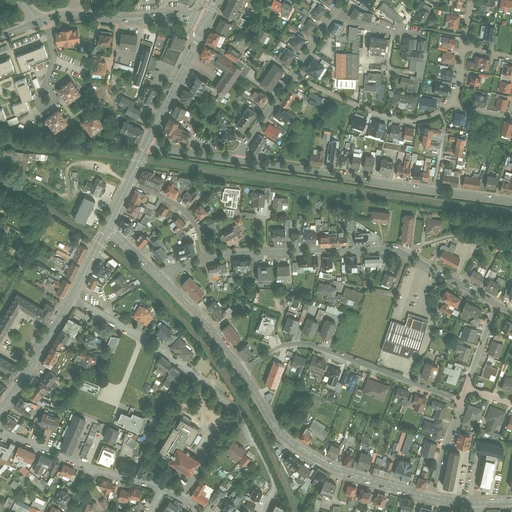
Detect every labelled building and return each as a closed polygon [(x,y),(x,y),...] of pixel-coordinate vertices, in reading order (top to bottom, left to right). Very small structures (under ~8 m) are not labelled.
[(229,0),(223,14),(233,18),(234,17),(237,19),(246,1),(246,0),(229,0)] [(282,4),(274,0),(273,0),(270,6),(279,11),(280,9),(282,4)] [(480,0),(479,8),(480,8),(479,10),(479,11),(485,12),(485,8),(493,10),(495,0),(494,0),(480,0)] [(511,1),(505,0),(500,0),(500,8),(503,8),(503,10),(504,10),(506,11),(506,10),(511,11),(511,10),(511,6),(511,1)] [(424,2),(421,1),(418,7),(421,8),(425,10),(428,6),(424,3),(424,2)] [(292,7),(283,2),(282,4),(280,9),(283,11),(281,13),(283,14),(282,15),(283,15),(283,14),(287,16),(287,17),(287,18),(289,15),(288,14),(292,7)] [(405,19),(384,2),(380,7),(379,8),(397,22),(398,21),(401,23),(405,19)] [(326,9),(319,4),(315,10),(322,14),(326,9)] [(372,14),(364,12),(363,12),(355,8),(350,17),(370,21),(372,14)] [(425,10),(421,8),(419,12),(417,15),(416,18),(424,22),(429,12),(425,10)] [(322,14),(315,10),(312,15),(319,20),(322,14)] [(448,15),(447,20),(450,20),(449,27),(457,28),(459,17),(456,16),(448,15)] [(248,20),(240,16),(238,21),(236,20),(235,22),(240,27),(243,30),(248,20)] [(231,23),(221,19),(218,24),(216,29),(225,34),(231,23)] [(316,24),(309,19),(305,25),(312,29),(316,24)] [(240,27),(235,22),(233,22),(231,24),(233,25),(232,28),(236,31),(240,27)] [(345,26),(334,23),(329,31),(336,34),(336,41),(340,42),(340,36),(345,26)] [(312,29),(305,25),(302,30),(309,35),(312,29)] [(492,40),(493,40),(494,35),(495,28),(486,26),(483,39),(492,40)] [(358,28),(350,27),(349,38),(354,39),(353,49),(359,49),(360,36),(357,35),(358,28)] [(268,32),(261,28),(256,37),(263,41),(268,32)] [(78,29),(73,30),(73,29),(61,30),(61,32),(56,32),(58,45),(63,44),(63,45),(75,43),(75,42),(80,41),(78,29)] [(110,32),(101,31),(101,34),(99,44),(110,45),(110,41),(112,41),(112,37),(111,37),(111,35),(110,35),(110,32)] [(215,34),(211,32),(210,34),(209,35),(208,37),(208,38),(207,41),(215,45),(218,40),(219,41),(222,35),(216,32),(215,34)] [(137,35),(121,33),(119,48),(135,50),(137,35)] [(173,33),(171,38),(169,38),(167,44),(166,43),(160,59),(175,66),(183,49),(187,38),(188,38),(189,37),(189,36),(189,35),(188,35),(187,34),(187,35),(186,35),(173,33)] [(306,39),(299,34),(295,40),(302,44),(306,39)] [(380,38),(378,38),(377,38),(371,37),(369,50),(369,48),(372,49),(372,50),(381,52),(381,50),(385,51),(387,39),(380,38)] [(455,39),(444,37),(443,46),(448,47),(453,48),(455,39)] [(164,39),(157,38),(155,47),(160,49),(161,49),(163,43),(164,39)] [(418,39),(404,38),(403,45),(402,45),(401,51),(403,52),(402,58),(411,59),(412,59),(421,60),(422,52),(417,51),(418,39)] [(427,40),(418,39),(417,51),(422,52),(426,52),(427,40)] [(302,44),(295,40),(291,45),(298,50),(302,44)] [(227,51),(215,45),(207,41),(205,46),(219,52),(214,63),(225,71),(215,87),(226,94),(240,74),(247,64),(247,63),(244,62),(239,59),(241,55),(230,46),(227,51)] [(42,43),(15,53),(22,70),(30,67),(28,61),(47,54),(42,43)] [(205,46),(200,55),(204,57),(205,58),(205,59),(206,59),(214,63),(219,52),(205,46)] [(260,46),(253,57),(258,60),(265,50),(260,46)] [(150,49),(144,47),(133,82),(139,84),(150,49)] [(295,54),(288,49),(285,54),(292,59),(295,54)] [(153,50),(147,69),(153,71),(159,52),(153,50)] [(285,54),(281,52),(278,57),(281,60),(288,65),(292,59),(285,54)] [(421,60),(412,59),(411,59),(409,70),(417,71),(416,77),(422,78),(428,53),(426,52),(422,52),(421,60)] [(347,53),(336,53),(335,78),(346,78),(347,53)] [(353,54),(347,53),(346,78),(356,79),(358,79),(359,54),(353,54)] [(455,55),(443,53),(442,62),(449,63),(453,64),(455,55)] [(483,58),(476,56),(474,62),(474,65),(477,66),(477,65),(481,66),(483,58)] [(9,58),(0,61),(0,73),(13,68),(9,58)] [(490,59),(483,58),(481,66),(485,67),(485,68),(488,68),(490,59)] [(319,64),(312,59),(305,70),(317,78),(324,67),(319,64)] [(322,59),(319,64),(324,67),(327,69),(330,64),(322,59)] [(101,62),(99,62),(98,72),(105,73),(106,63),(101,62)] [(134,68),(115,62),(113,68),(132,73),(134,68)] [(247,64),(240,74),(245,77),(252,67),(247,64)] [(284,71),(274,64),(267,73),(277,81),(284,71)] [(510,65),(507,64),(507,65),(506,67),(504,66),(502,73),(510,75),(511,75),(511,65),(511,66),(510,65)] [(447,69),(444,69),(443,69),(442,78),(451,79),(453,70),(447,69)] [(377,73),(368,72),(368,75),(367,85),(364,84),(364,88),(364,90),(374,91),(374,92),(374,93),(375,93),(378,93),(377,99),(383,100),(385,84),(380,84),(382,73),(377,73)] [(277,81),(267,73),(260,83),(270,90),(277,81)] [(206,81),(197,75),(193,80),(194,81),(191,86),(191,87),(190,89),(198,94),(207,100),(211,94),(212,92),(209,90),(211,88),(205,83),(206,81)] [(34,96),(27,76),(15,80),(22,99),(11,103),(15,113),(29,108),(26,99),(34,96)] [(481,78),(471,76),(469,86),(479,88),(481,82),(480,81),(481,78)] [(415,80),(413,79),(413,80),(402,77),(400,85),(411,88),(410,92),(416,94),(419,81),(415,80)] [(346,78),(335,78),(334,87),(355,88),(356,79),(346,78)] [(81,93),(71,80),(69,82),(66,81),(66,84),(63,86),(61,85),(60,88),(58,90),(68,102),(81,93)] [(508,83),(501,81),(500,88),(502,88),(502,90),(502,91),(505,92),(506,91),(509,92),(511,83),(508,83)] [(442,84),(436,83),(434,94),(446,96),(448,85),(442,84)] [(151,87),(148,86),(142,98),(145,100),(151,103),(157,90),(151,87)] [(189,92),(184,89),(182,90),(181,92),(182,93),(180,97),(180,99),(180,100),(186,103),(188,104),(189,103),(190,102),(190,101),(193,94),(189,92)] [(285,96),(292,100),(293,97),(296,94),(289,89),(285,96)] [(267,96),(260,91),(259,93),(258,92),(254,96),(256,97),(254,100),(261,104),(267,96)] [(322,98),(309,92),(307,97),(308,97),(310,98),(308,102),(315,106),(317,102),(320,103),(322,98)] [(399,94),(394,93),(392,104),(399,106),(399,105),(405,106),(405,107),(408,97),(401,95),(401,96),(398,95),(399,94)] [(221,101),(211,94),(207,100),(218,106),(221,101)] [(483,95),(479,95),(479,96),(476,95),(474,103),(484,106),(485,102),(486,97),(483,96),(483,95)] [(135,101),(122,96),(123,97),(120,104),(118,103),(118,104),(127,108),(125,112),(137,118),(141,111),(133,107),(135,101)] [(292,100),(285,96),(281,102),(287,107),(288,105),(290,103),(292,100)] [(412,98),(408,97),(405,107),(414,109),(416,99),(412,98)] [(436,102),(437,99),(432,98),(422,97),(420,109),(427,110),(431,108),(431,105),(435,106),(436,102)] [(506,99),(500,98),(499,98),(499,101),(497,102),(496,107),(505,109),(508,100),(506,99)] [(144,103),(139,100),(136,105),(142,108),(145,103),(144,103)] [(186,108),(177,104),(172,114),(182,119),(184,113),(188,115),(190,111),(186,109),(186,108)] [(244,113),(252,118),(255,112),(248,107),(244,113)] [(280,108),(274,117),(281,121),(282,120),(286,122),(290,116),(290,115),(287,112),(280,108)] [(296,113),(289,108),(287,112),(290,115),(290,116),(294,119),(297,113),(296,113)] [(63,112),(60,111),(59,109),(46,119),(55,132),(68,122),(67,120),(67,117),(64,117),(62,114),(63,112)] [(104,125),(95,112),(82,121),(91,134),(104,125)] [(252,118),(244,113),(240,119),(248,124),(252,118)] [(466,115),(456,113),(456,116),(454,117),(454,119),(455,120),(454,122),(456,124),(461,125),(461,124),(464,124),(465,120),(466,115)] [(350,126),(363,131),(367,119),(354,114),(350,126)] [(10,125),(19,122),(17,117),(8,120),(10,125)] [(179,122),(170,118),(168,121),(167,121),(165,125),(166,125),(164,129),(168,131),(174,133),(177,125),(179,122)] [(248,124),(240,119),(236,125),(244,130),(248,124)] [(373,120),(368,135),(381,138),(385,123),(373,120)] [(196,127),(186,121),(184,124),(195,129),(196,127)] [(144,131),(125,122),(121,131),(132,136),(131,138),(139,142),(144,131)] [(511,123),(505,122),(502,134),(509,136),(510,135),(511,126),(511,123)] [(269,124),(264,132),(274,139),(280,131),(276,129),(269,124)] [(190,133),(182,129),(183,127),(180,125),(179,126),(177,125),(174,133),(168,131),(168,132),(168,133),(168,134),(169,134),(178,139),(179,139),(180,139),(181,138),(184,140),(185,140),(186,139),(187,139),(190,133)] [(400,127),(392,125),(390,136),(397,137),(398,137),(399,131),(400,127)] [(279,126),(276,129),(280,131),(284,134),(286,131),(279,126)] [(414,129),(406,127),(405,132),(404,138),(412,140),(414,129)] [(440,131),(425,128),(423,136),(431,137),(432,133),(439,135),(440,131)] [(236,137),(227,131),(223,137),(232,143),(232,142),(233,142),(234,140),(236,137)] [(267,140),(259,134),(255,140),(263,145),(264,144),(267,140)] [(431,137),(423,136),(422,144),(437,147),(438,143),(430,142),(431,137)] [(465,140),(457,138),(450,137),(449,140),(456,142),(456,146),(463,147),(465,140)] [(255,140),(250,148),(258,153),(263,146),(263,145),(255,140)] [(330,160),(330,161),(330,160),(334,161),(335,150),(338,150),(339,141),(336,141),(333,140),(332,148),(331,154),(330,160)] [(400,144),(384,141),(382,148),(399,151),(400,144)] [(407,145),(400,144),(399,151),(405,152),(407,145)] [(463,147),(456,146),(455,150),(448,149),(447,152),(462,155),(463,147)] [(318,155),(311,154),(310,163),(322,165),(324,150),(318,150),(318,155)] [(29,154),(4,151),(3,151),(3,158),(24,161),(28,161),(29,154)] [(343,156),(341,155),(339,163),(349,165),(349,157),(347,157),(343,156)] [(360,157),(353,156),(351,165),(359,167),(361,157),(360,157)] [(374,157),(366,156),(364,168),(372,169),(373,169),(373,165),(374,157)] [(393,162),(382,159),(379,171),(390,174),(393,162)] [(401,165),(398,165),(396,175),(408,177),(410,167),(408,166),(404,166),(401,165)] [(482,166),(478,179),(480,180),(481,181),(486,167),(482,166)] [(420,167),(416,167),(413,178),(421,179),(423,172),(420,171),(420,167)] [(426,170),(425,170),(424,172),(423,172),(421,179),(428,181),(430,169),(427,169),(426,170)] [(154,173),(143,171),(139,180),(148,185),(150,180),(151,180),(154,175),(154,173)] [(454,171),(453,176),(451,176),(450,180),(451,180),(451,184),(457,185),(458,178),(459,178),(460,172),(454,171)] [(510,173),(506,171),(500,191),(511,193),(511,190),(511,175),(510,174),(510,173)] [(449,172),(444,172),(442,183),(451,184),(451,180),(450,180),(451,176),(448,176),(449,172)] [(163,179),(154,175),(151,180),(150,180),(148,185),(159,189),(163,179)] [(497,177),(488,175),(485,186),(494,188),(497,177)] [(191,178),(179,176),(177,184),(178,184),(176,187),(178,188),(177,190),(182,193),(191,178)] [(478,179),(464,177),(462,186),(479,189),(480,180),(478,179)] [(97,178),(94,185),(87,181),(85,186),(89,188),(90,186),(93,187),(91,191),(101,196),(102,192),(103,193),(106,188),(105,187),(106,184),(102,183),(103,181),(97,178)] [(171,185),(169,183),(165,192),(172,195),(172,196),(173,196),(174,196),(175,196),(175,195),(175,194),(177,190),(178,188),(176,187),(178,184),(177,184),(173,182),(171,185)] [(241,190),(224,188),(223,191),(222,191),(222,194),(223,194),(222,201),(228,202),(229,197),(232,198),(231,207),(237,208),(239,197),(240,197),(241,190)] [(146,195),(134,190),(130,201),(139,204),(140,200),(143,202),(144,200),(146,201),(147,198),(145,197),(146,195)] [(192,195),(187,191),(184,195),(185,195),(183,199),(187,202),(186,202),(187,202),(187,204),(188,204),(189,204),(190,204),(199,193),(196,191),(192,195)] [(265,194),(251,192),(250,197),(255,198),(254,204),(253,204),(264,206),(265,198),(265,194)] [(95,201),(84,196),(76,213),(74,217),(85,222),(88,215),(90,216),(93,208),(92,208),(95,201)] [(283,197),(274,196),(273,209),(281,210),(282,203),(288,204),(289,199),(283,198),(283,197)] [(139,204),(130,201),(126,209),(130,211),(130,212),(135,214),(138,215),(140,210),(140,205),(139,204)] [(206,210),(201,204),(196,208),(197,209),(195,211),(200,218),(201,218),(205,214),(207,212),(206,210)] [(146,207),(140,205),(140,210),(146,212),(145,214),(151,216),(153,210),(146,207)] [(162,205),(157,212),(158,213),(156,215),(156,216),(159,218),(160,218),(162,214),(165,216),(169,209),(162,205)] [(390,213),(372,210),(370,220),(389,222),(390,213)] [(151,216),(145,214),(141,222),(145,225),(149,220),(151,216)] [(356,222),(344,214),(344,219),(347,236),(347,243),(349,243),(349,245),(355,244),(354,234),(357,234),(356,222)] [(414,215),(405,214),(401,241),(410,242),(414,215)] [(179,215),(174,221),(177,224),(173,228),(176,231),(180,227),(180,228),(181,227),(186,222),(179,215)] [(235,223),(237,223),(239,223),(239,225),(243,223),(240,217),(234,220),(235,223)] [(132,223),(123,219),(120,225),(121,228),(126,233),(127,233),(128,233),(128,232),(132,223)] [(214,219),(205,223),(208,229),(217,225),(214,219)] [(432,220),(428,219),(428,221),(426,233),(436,234),(437,226),(442,227),(443,221),(432,220)] [(141,222),(138,220),(134,229),(140,231),(145,225),(141,222)] [(234,228),(223,234),(224,234),(221,235),(221,236),(221,237),(220,237),(220,238),(221,238),(221,239),(222,240),(223,240),(224,240),(226,239),(229,243),(242,235),(240,231),(242,230),(239,225),(239,223),(237,223),(237,224),(236,225),(235,224),(234,225),(233,226),(234,228)] [(284,228),(278,228),(278,229),(273,229),(273,228),(273,239),(280,238),(280,239),(284,239),(284,228)] [(179,234),(177,234),(180,239),(187,238),(184,231),(179,234)] [(315,231),(306,232),(306,241),(316,240),(316,232),(316,231),(315,231)] [(300,233),(292,232),(291,241),(300,241),(300,233)] [(148,238),(141,233),(135,240),(142,245),(148,238)] [(335,235),(329,236),(330,245),(338,244),(337,234),(335,234),(335,235)] [(347,236),(342,237),(342,234),(339,234),(340,244),(347,243),(347,236)] [(357,234),(354,234),(355,244),(367,244),(367,240),(366,234),(357,234)] [(329,235),(321,236),(321,246),(330,245),(329,236),(329,235)] [(165,245),(159,237),(153,242),(154,242),(156,246),(155,246),(157,249),(155,251),(158,256),(159,256),(161,259),(160,259),(161,259),(167,255),(162,247),(165,245)] [(193,241),(184,243),(185,246),(178,248),(178,249),(186,247),(188,255),(196,253),(193,241)] [(449,247),(448,249),(449,249),(447,251),(444,250),(444,249),(442,252),(439,258),(439,259),(439,258),(442,260),(442,261),(444,262),(445,261),(447,263),(450,264),(452,265),(452,266),(453,266),(455,267),(457,265),(459,261),(460,258),(460,259),(457,257),(455,256),(455,255),(454,256),(452,254),(453,252),(454,252),(457,246),(451,243),(449,247)] [(88,249),(82,246),(81,247),(80,247),(78,250),(80,250),(79,252),(85,255),(88,249)] [(178,249),(175,250),(176,252),(177,257),(178,259),(189,256),(188,255),(186,247),(178,249)] [(79,252),(77,252),(77,254),(78,254),(76,259),(82,262),(85,255),(79,252)] [(357,256),(346,257),(347,261),(345,261),(345,265),(347,265),(347,272),(351,272),(351,267),(357,267),(357,265),(357,256)] [(380,256),(365,256),(365,271),(371,271),(370,266),(376,266),(376,270),(379,270),(383,260),(380,256)] [(332,257),(322,257),(323,267),(332,267),(332,257)] [(309,258),(299,258),(299,262),(299,267),(304,266),(309,266),(309,258)] [(318,258),(309,258),(309,266),(313,266),(313,269),(316,269),(316,266),(318,266),(318,258)] [(252,259),(234,260),(234,267),(241,267),(241,270),(243,270),(243,273),(247,273),(247,267),(252,267),(252,259)] [(105,267),(102,262),(100,261),(99,261),(98,261),(93,272),(105,277),(106,273),(109,275),(112,269),(105,266),(105,267)] [(115,267),(108,261),(105,266),(112,269),(113,270),(115,267)] [(80,266),(73,262),(70,267),(69,266),(68,268),(76,272),(80,266)] [(226,262),(218,264),(220,273),(222,272),(223,274),(225,273),(225,272),(228,271),(226,262)] [(218,264),(209,266),(211,276),(217,274),(220,273),(218,264)] [(289,265),(277,266),(277,280),(290,280),(289,265)] [(271,266),(258,266),(258,280),(262,280),(262,281),(268,281),(268,279),(271,279),(271,266)] [(76,272),(68,268),(67,270),(68,271),(66,276),(73,279),(76,272)] [(479,273),(474,270),(470,278),(479,283),(485,272),(481,270),(479,273)] [(394,275),(385,272),(385,274),(382,282),(390,285),(394,275)] [(121,275),(115,279),(118,283),(113,287),(118,294),(129,286),(128,285),(121,275)] [(98,280),(91,276),(87,285),(94,289),(98,280)] [(204,292),(190,277),(183,284),(197,299),(204,292)] [(505,281),(498,278),(496,282),(499,284),(502,286),(505,281)] [(71,283),(64,279),(62,284),(60,283),(59,285),(67,290),(71,283)] [(496,282),(490,279),(486,286),(495,292),(499,284),(496,282)] [(45,292),(48,285),(38,280),(37,283),(39,284),(37,288),(45,292)] [(133,281),(128,285),(129,286),(132,291),(140,285),(138,282),(135,284),(133,281)] [(337,288),(320,283),(317,291),(325,294),(325,292),(328,293),(328,295),(327,295),(327,296),(326,299),(332,301),(334,295),(333,295),(334,291),(336,292),(337,288)] [(67,290),(59,285),(58,287),(59,287),(57,292),(64,296),(67,290)] [(361,293),(346,288),(343,296),(341,295),(340,301),(345,303),(347,298),(358,302),(361,293)] [(454,294),(446,290),(441,298),(449,302),(454,294)] [(19,367),(0,355),(0,341),(21,307),(46,322),(55,307),(46,302),(42,309),(17,294),(0,322),(0,366),(6,370),(2,377),(10,382),(19,367)] [(460,298),(454,294),(449,302),(451,303),(456,306),(457,304),(458,304),(460,301),(458,301),(460,298)] [(207,306),(212,312),(219,306),(214,300),(213,301),(207,306)] [(444,305),(442,304),(439,309),(444,311),(449,302),(446,301),(444,305)] [(449,302),(444,311),(448,314),(450,315),(453,310),(449,308),(451,303),(449,302)] [(472,305),(466,302),(463,307),(464,308),(461,312),(467,316),(469,312),(477,316),(477,318),(481,310),(472,305)] [(143,307),(140,305),(134,315),(141,319),(145,321),(148,316),(151,311),(148,309),(148,308),(143,306),(143,307)] [(344,310),(328,305),(325,311),(342,317),(344,310)] [(219,306),(212,312),(217,319),(224,313),(226,312),(225,310),(223,308),(222,309),(219,306)] [(235,312),(229,306),(225,310),(226,312),(224,313),(228,318),(235,312)] [(325,311),(319,309),(315,321),(318,322),(319,319),(322,320),(325,311)] [(263,316),(258,329),(260,330),(260,331),(270,335),(275,319),(266,315),(265,317),(263,316)] [(151,318),(148,316),(145,321),(141,319),(140,321),(147,325),(148,324),(151,318)] [(293,317),(289,316),(283,330),(288,332),(289,330),(295,332),(299,321),(299,320),(293,317)] [(405,324),(391,320),(382,349),(409,358),(414,349),(419,350),(428,322),(408,316),(405,324)] [(81,324),(68,317),(61,329),(62,329),(72,336),(81,324)] [(314,320),(308,318),(303,331),(313,335),(318,322),(315,321),(314,321),(314,320)] [(332,322),(326,320),(321,333),(325,334),(324,337),(330,340),(336,324),(332,323),(332,322)] [(511,323),(506,321),(502,330),(511,334),(511,323)] [(172,332),(164,324),(157,332),(160,335),(160,336),(161,335),(166,339),(171,333),(172,332)] [(241,338),(229,324),(222,330),(234,344),(241,338)] [(470,327),(465,325),(465,326),(463,332),(465,332),(463,338),(473,341),(477,330),(470,327)] [(72,336),(62,329),(57,337),(67,343),(68,344),(74,337),(72,336)] [(92,334),(88,332),(84,343),(88,344),(89,342),(92,343),(92,345),(98,347),(99,342),(94,341),(96,334),(93,333),(92,334)] [(502,335),(496,332),(493,338),(500,341),(502,335)] [(171,333),(166,339),(161,335),(160,336),(170,344),(176,337),(171,333)] [(67,343),(57,337),(53,345),(60,349),(60,348),(63,349),(67,343)] [(113,338),(111,337),(107,346),(111,347),(109,350),(114,352),(119,339),(116,338),(114,337),(113,338)] [(185,343),(178,338),(171,347),(171,346),(178,352),(178,353),(186,359),(189,354),(191,352),(183,345),(185,343)] [(503,343),(493,340),(491,345),(492,345),(489,354),(495,356),(498,357),(503,343)] [(248,343),(239,350),(244,358),(245,357),(252,353),(248,348),(250,346),(248,343)] [(458,344),(456,350),(460,352),(458,357),(467,360),(471,348),(458,344)] [(60,349),(53,345),(42,363),(63,375),(72,361),(76,354),(67,349),(64,352),(60,349)] [(81,352),(78,351),(76,354),(72,361),(76,363),(87,366),(86,368),(91,370),(93,363),(91,362),(93,356),(81,352)] [(252,353),(245,357),(247,360),(256,354),(254,351),(252,353)] [(306,359),(295,354),(293,361),(291,365),(293,365),(297,367),(296,370),(301,372),(306,359)] [(171,364),(162,356),(157,363),(164,368),(166,370),(171,364)] [(325,361),(314,356),(309,369),(315,372),(314,376),(315,376),(315,377),(316,377),(316,376),(318,377),(321,369),(322,367),(325,361)] [(444,358),(437,356),(434,365),(437,366),(438,363),(442,364),(444,358)] [(273,361),(265,383),(276,387),(284,365),(273,361)] [(434,365),(426,362),(422,375),(433,379),(438,366),(437,366),(434,365)] [(457,362),(455,369),(451,368),(453,364),(451,364),(451,363),(450,363),(448,363),(447,367),(445,366),(443,372),(444,371),(453,374),(451,378),(448,377),(446,381),(456,385),(462,368),(464,368),(465,365),(457,362)] [(486,364),(481,376),(489,379),(491,374),(496,376),(498,369),(491,367),(492,366),(486,364)] [(160,365),(158,367),(155,371),(159,374),(163,370),(164,368),(160,365)] [(173,365),(168,372),(170,373),(167,376),(168,377),(164,382),(171,387),(177,378),(177,377),(181,371),(173,365)] [(341,370),(329,365),(326,375),(330,376),(327,382),(333,384),(335,385),(336,381),(341,370)] [(325,370),(321,369),(318,377),(317,380),(320,382),(325,370)] [(57,376),(50,370),(42,379),(50,385),(57,376)] [(356,376),(346,372),(342,382),(346,384),(348,385),(347,389),(352,391),(355,382),(357,376),(356,376)] [(511,379),(506,377),(502,387),(509,390),(509,388),(511,389),(511,380),(511,379)] [(101,386),(84,379),(77,386),(97,395),(101,386)] [(375,381),(368,379),(364,392),(370,394),(371,391),(375,382),(375,381)] [(41,381),(29,395),(33,399),(34,398),(51,406),(59,409),(62,402),(47,395),(51,389),(41,381)] [(389,387),(378,383),(378,384),(375,382),(371,391),(376,392),(374,397),(383,401),(389,387)] [(143,388),(149,391),(152,386),(146,383),(143,388)] [(409,392),(398,388),(395,396),(401,398),(399,403),(403,404),(404,405),(406,399),(409,392)] [(271,392),(265,395),(268,400),(274,397),(271,392)] [(426,398),(416,394),(415,395),(413,402),(418,404),(416,409),(421,411),(422,411),(424,404),(426,398)] [(29,402),(22,397),(15,406),(29,416),(32,412),(29,410),(31,406),(30,406),(31,405),(36,408),(38,404),(29,401),(29,402)] [(445,404),(433,400),(431,407),(437,409),(434,415),(433,418),(435,419),(442,421),(447,408),(444,407),(445,404)] [(482,410),(469,405),(463,423),(472,426),(473,426),(475,418),(479,419),(482,410)] [(486,419),(490,420),(486,430),(484,435),(491,438),(494,432),(497,423),(501,424),(506,412),(491,406),(486,419)] [(59,417),(44,412),(43,416),(42,416),(41,419),(42,419),(41,422),(40,423),(47,425),(46,426),(49,427),(50,426),(56,428),(57,424),(58,421),(59,417)] [(130,415),(120,412),(115,425),(138,434),(139,432),(143,434),(148,420),(145,419),(145,418),(131,412),(130,415)] [(16,418),(9,414),(2,423),(11,430),(14,427),(16,428),(19,424),(14,420),(16,418)] [(86,419),(75,415),(73,420),(83,425),(86,419)] [(41,419),(35,417),(33,423),(38,425),(40,422),(41,422),(42,419),(41,419)] [(30,422),(23,418),(19,422),(26,427),(30,422)] [(167,454),(172,457),(178,447),(181,449),(186,442),(191,445),(200,430),(181,418),(176,425),(179,427),(178,429),(174,426),(159,451),(166,456),(167,454)] [(323,429),(325,426),(314,419),(313,422),(323,429)] [(73,420),(70,426),(81,430),(83,425),(73,420)] [(440,425),(434,423),(434,424),(425,421),(422,429),(434,433),(433,436),(439,438),(443,428),(440,427),(440,425)] [(323,429),(313,422),(308,428),(312,431),(311,432),(323,440),(328,432),(323,429)] [(472,426),(463,423),(461,429),(466,430),(470,432),(472,426)] [(70,426),(68,431),(79,436),(81,430),(70,426)] [(119,430),(108,426),(106,431),(117,436),(119,430)] [(308,428),(305,432),(304,432),(300,439),(308,444),(312,437),(309,435),(311,432),(312,431),(308,428)] [(410,430),(403,451),(409,450),(415,432),(410,430)] [(68,431),(66,437),(76,441),(79,436),(68,431)] [(117,436),(106,431),(104,437),(115,441),(117,436)] [(135,440),(126,433),(123,441),(135,449),(139,443),(135,440)] [(465,434),(460,433),(459,436),(457,436),(457,439),(458,439),(457,445),(467,448),(471,435),(465,434)] [(66,437),(63,442),(74,447),(76,441),(66,437)] [(238,444),(233,439),(226,448),(229,451),(228,452),(234,458),(235,456),(238,459),(245,450),(240,445),(239,446),(238,445),(238,444)] [(427,440),(425,439),(423,446),(435,450),(437,443),(436,443),(427,440)] [(87,440),(80,456),(86,458),(92,442),(87,440)] [(476,450),(487,452),(496,454),(501,456),(503,447),(478,441),(476,450)] [(63,442),(61,448),(71,453),(74,447),(63,442)] [(0,455),(6,461),(12,452),(13,449),(0,443),(0,455)] [(335,443),(334,445),(329,443),(327,449),(329,449),(328,451),(331,452),(330,455),(336,457),(340,448),(337,446),(338,444),(335,443)] [(117,451),(103,445),(96,461),(111,466),(117,451)] [(16,453),(12,452),(6,461),(5,463),(16,468),(17,468),(18,465),(16,464),(18,460),(19,460),(18,463),(21,464),(27,449),(19,446),(16,453)] [(435,450),(423,446),(421,452),(423,453),(431,456),(433,456),(435,450)] [(149,456),(144,447),(141,454),(142,454),(141,457),(148,459),(149,456)] [(181,449),(178,447),(172,457),(170,460),(191,474),(200,460),(181,449)] [(347,455),(346,454),(343,463),(350,466),(354,457),(351,456),(352,455),(353,456),(355,452),(353,451),(354,449),(350,448),(347,455)] [(36,453),(27,449),(21,464),(24,465),(26,460),(32,462),(36,453)] [(460,452),(450,450),(449,458),(448,458),(448,460),(448,461),(445,476),(444,478),(445,478),(443,486),(453,488),(452,487),(454,479),(455,470),(456,470),(457,461),(458,461),(457,461),(459,452),(460,453),(460,452)] [(372,456),(361,452),(357,464),(369,468),(372,456)] [(496,454),(487,452),(485,460),(484,460),(484,462),(483,462),(484,462),(480,477),(480,480),(479,480),(480,480),(478,488),(487,490),(487,489),(489,481),(490,481),(489,481),(491,472),(492,472),(491,472),(493,463),(494,464),(494,463),(493,463),(495,455),(496,455),(496,454)] [(300,465),(297,462),(299,460),(293,456),(293,457),(288,453),(284,459),(291,464),(290,466),(293,469),(294,468),(296,469),(300,465)] [(41,455),(38,463),(35,471),(44,475),(46,470),(43,469),(44,466),(48,468),(52,460),(41,455)] [(251,460),(245,455),(240,461),(246,466),(251,460)] [(59,463),(53,460),(52,460),(48,468),(48,469),(50,471),(50,472),(53,474),(59,463)] [(139,466),(122,461),(120,467),(119,468),(119,471),(136,476),(139,466)] [(383,467),(381,466),(378,476),(387,479),(393,462),(392,462),(388,461),(385,468),(383,467)] [(404,461),(399,463),(399,464),(398,464),(397,467),(395,474),(400,476),(401,478),(403,477),(409,479),(412,469),(411,468),(411,467),(409,462),(408,463),(406,462),(407,461),(406,461),(406,462),(404,462),(404,461)] [(143,462),(141,467),(138,477),(145,479),(148,469),(146,468),(147,463),(143,462)] [(311,470),(301,462),(300,465),(296,469),(301,473),(297,478),(302,481),(307,475),(311,470)] [(375,464),(373,464),(370,473),(378,476),(381,466),(375,464)] [(75,469),(64,465),(60,473),(70,477),(71,477),(73,474),(75,469)] [(319,469),(319,468),(314,476),(317,478),(322,481),(327,474),(326,473),(326,474),(324,472),(322,470),(319,469)] [(39,480),(30,472),(30,471),(27,476),(36,484),(40,480),(39,480)] [(421,477),(418,477),(416,486),(417,486),(417,487),(419,488),(420,487),(425,488),(427,479),(426,479),(421,477)] [(36,484),(46,492),(50,485),(42,478),(40,480),(36,484)] [(109,481),(103,479),(101,483),(100,487),(103,488),(102,490),(104,490),(103,491),(108,492),(109,491),(110,492),(113,483),(108,482),(109,481)] [(336,484),(325,480),(319,493),(332,497),(336,484)] [(200,481),(191,496),(204,505),(209,499),(210,498),(205,495),(207,492),(202,490),(205,485),(200,481)] [(351,485),(348,484),(345,493),(351,494),(349,499),(352,500),(354,495),(354,496),(355,494),(357,487),(355,486),(354,485),(352,484),(351,485)] [(210,498),(209,499),(212,501),(213,500),(216,503),(221,496),(225,492),(224,492),(219,487),(210,498)] [(129,491),(122,489),(121,493),(120,493),(119,495),(120,496),(119,499),(127,501),(127,499),(130,500),(131,498),(139,500),(140,496),(141,496),(141,494),(140,494),(141,490),(133,488),(133,490),(130,489),(129,491)] [(233,488),(227,495),(230,497),(235,490),(233,488)] [(262,491),(255,488),(251,496),(258,499),(262,491)] [(371,491),(362,488),(359,498),(368,501),(371,493),(371,491)] [(68,491),(62,489),(58,499),(67,503),(69,499),(70,499),(71,496),(70,496),(70,495),(67,494),(68,491)] [(240,492),(233,503),(235,505),(234,507),(237,509),(245,496),(240,492)] [(386,496),(378,493),(377,497),(375,497),(373,503),(379,504),(378,507),(383,508),(386,496)] [(352,500),(349,499),(347,506),(354,508),(357,495),(355,494),(354,496),(354,495),(352,500)] [(104,498),(99,502),(105,509),(109,505),(104,498)] [(322,500),(317,499),(313,507),(319,509),(322,500)] [(402,506),(411,509),(413,501),(404,499),(402,506)] [(227,500),(221,510),(224,511),(230,511),(234,507),(235,505),(233,503),(227,500)] [(39,503),(35,501),(32,506),(41,511),(43,505),(39,503)] [(90,504),(84,501),(79,511),(88,511),(90,508),(95,510),(96,507),(95,506),(96,503),(91,501),(90,504)] [(175,511),(179,508),(170,502),(166,507),(162,511),(175,511)] [(25,511),(27,509),(15,503),(11,510),(15,511),(25,511)]
